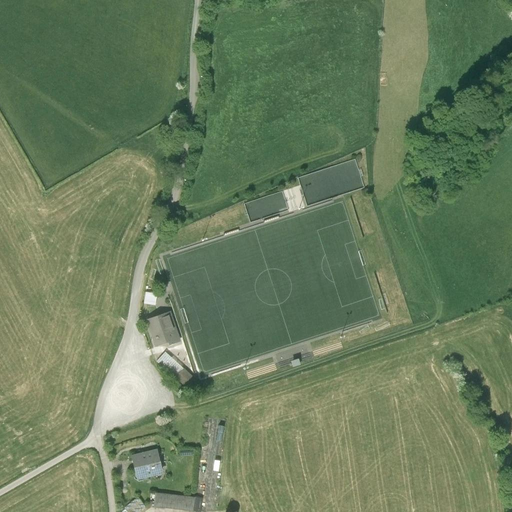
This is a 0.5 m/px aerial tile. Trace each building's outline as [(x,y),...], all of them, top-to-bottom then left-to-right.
[(353,159),(297,176),(305,203),(331,196),(329,190),(331,189),(329,181),(333,180),(331,174),(337,172),(338,175),(347,172),(351,188),(361,185),(353,159)] [(142,303),(154,304),(155,293),(143,292),(142,303)] [(178,340),(169,313),(148,320),(157,347),(178,340)] [(289,360),(291,366),(298,364),(296,358),(289,360)] [(197,380),(183,369),(175,379),(190,390),(197,380)] [(157,450),(129,459),(135,481),(164,472),(157,450)] [(205,498),(159,494),(158,506),(204,510),(205,498)] [(139,497),(117,511),(116,511),(137,511),(145,507),(139,497)]
